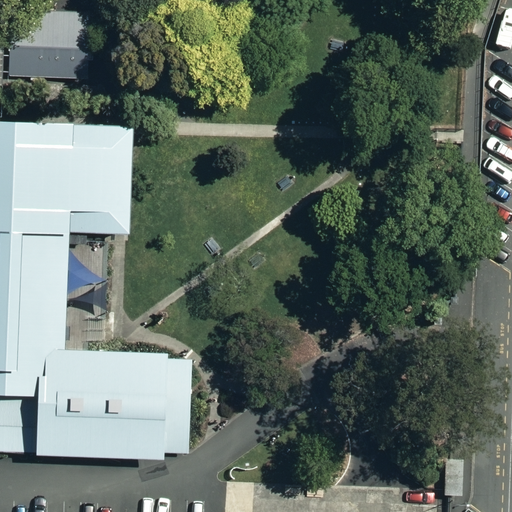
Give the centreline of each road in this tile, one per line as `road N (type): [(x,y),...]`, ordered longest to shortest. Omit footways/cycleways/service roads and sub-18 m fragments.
road 1 (residential): [(338,363),(362,425),(367,507),(204,502),(175,488)]
road 2 (residential): [(338,363),(175,488)]
road 3 (residential): [(511,323),(441,322),(338,363)]
road 4 (residential): [(175,488),(0,485)]
